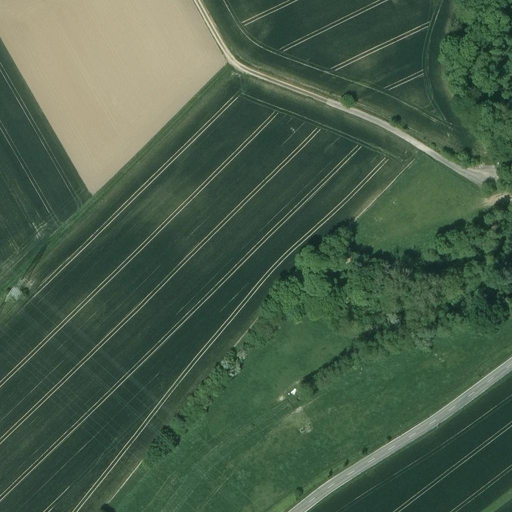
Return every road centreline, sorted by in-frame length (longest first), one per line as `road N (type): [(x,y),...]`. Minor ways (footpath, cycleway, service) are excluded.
road 1 (track): [(232,61),(0,292)]
road 2 (track): [(232,61),(499,177)]
road 3 (tertiary): [(297,511),(511,365)]
